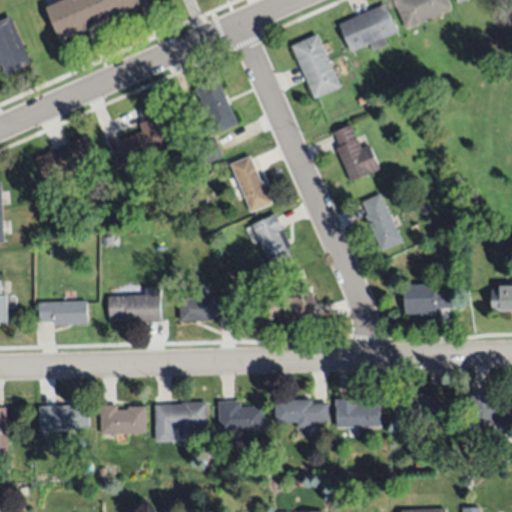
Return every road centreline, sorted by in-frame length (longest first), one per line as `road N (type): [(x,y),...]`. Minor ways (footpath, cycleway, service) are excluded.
road 1 (residential): [(511,354),(0,367)]
road 2 (residential): [(241,23),(359,304),(367,358)]
road 3 (residential): [(293,0),(0,128)]
